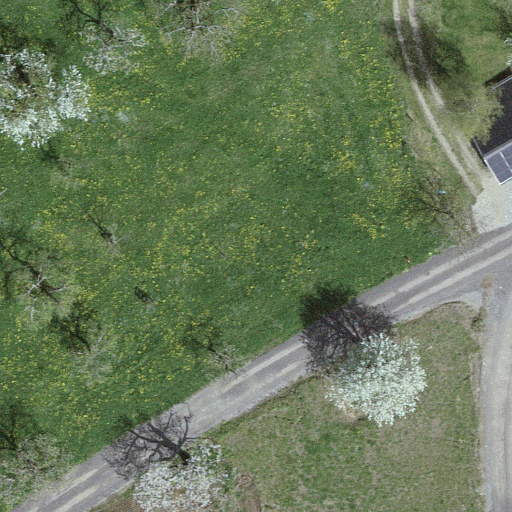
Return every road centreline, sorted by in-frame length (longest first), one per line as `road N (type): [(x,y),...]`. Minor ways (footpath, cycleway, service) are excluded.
road 1 (unclassified): [(53,511),(282,370),(511,244)]
road 2 (unclassified): [(511,511),(500,376),(511,306)]
